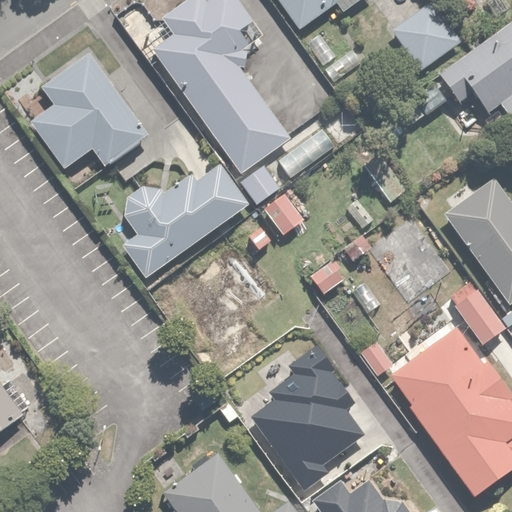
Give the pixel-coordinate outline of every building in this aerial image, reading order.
[(174,35),(152,51),(240,174),(289,139),(232,60),(260,39),(232,0),(188,0),(163,18),(174,35)] [(277,0),(298,29),(338,0),(277,0)] [(431,0),(393,30),(420,64),(458,35),(431,0)] [(511,24),(439,74),(460,104),(475,94),(488,112),(500,103),(510,117),(511,115),(511,24)] [(149,133),(91,52),(42,86),(54,103),(28,121),(61,168),(91,146),(105,165),(149,133)] [(163,191),(140,186),(127,197),(125,217),(136,232),(120,244),(143,277),(248,204),(221,165),(197,181),(191,172),(163,191)] [(262,166),(239,182),(253,202),(276,185),(262,166)] [(511,301),(511,212),(490,180),(444,212),(508,304),(511,301)] [(283,192),(263,207),(282,232),(302,217),(283,192)] [(471,282),(452,295),(483,342),(502,329),(471,282)] [(511,402),(466,333),(399,378),(476,492),(511,468),(511,402)] [(373,336),(356,348),(376,377),(393,365),(373,336)] [(273,404),(250,419),(294,487),(322,469),(318,463),(359,437),(335,400),(346,393),(318,349),(285,371),(288,376),(265,391),(273,404)] [(0,429),(20,415),(0,387),(0,429)] [(253,511),(219,461),(168,495),(179,511),(296,511),(293,507),(285,511),(253,511)] [(340,483),(314,503),(320,511),(407,511),(396,498),(387,504),(369,480),(349,495),(340,483)]
